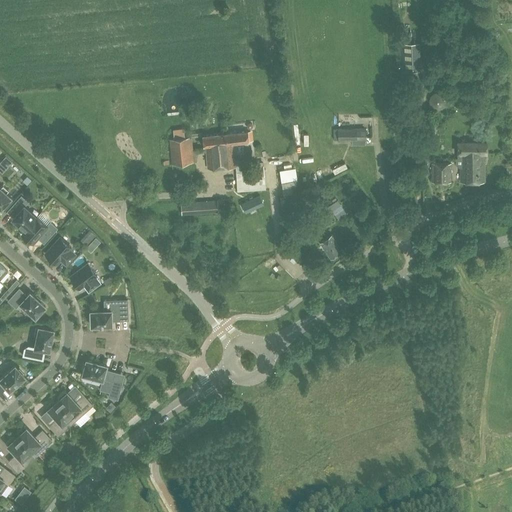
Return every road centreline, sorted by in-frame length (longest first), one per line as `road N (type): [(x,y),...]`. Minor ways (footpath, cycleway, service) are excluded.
road 1 (unclassified): [(234,342),(186,286),(0,119)]
road 2 (tertiary): [(67,511),(138,436),(228,372)]
road 3 (tertiary): [(268,347),(414,272)]
road 4 (residential): [(291,306),(399,236)]
road 5 (residential): [(69,344),(118,356),(121,345),(121,335),(69,337)]
road 6 (residential): [(0,242),(60,299),(69,337)]
road 7 (residential): [(399,236),(466,204),(511,194)]
